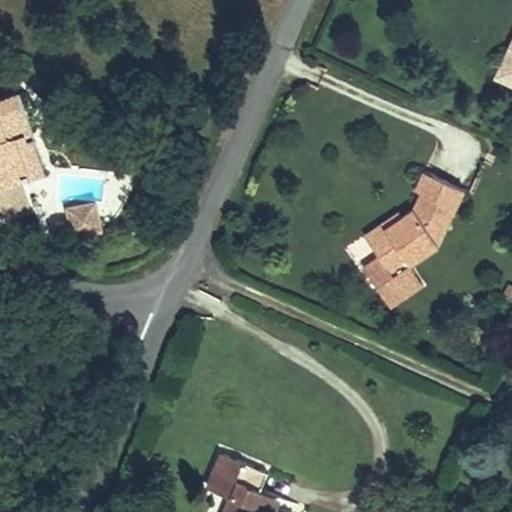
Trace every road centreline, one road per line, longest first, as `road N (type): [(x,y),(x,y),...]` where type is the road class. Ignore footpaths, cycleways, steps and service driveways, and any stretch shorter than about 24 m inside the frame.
road 1 (residential): [(295,0),(183,257)]
road 2 (residential): [(183,257),(75,511)]
road 3 (unknown): [(281,32),(485,133)]
road 4 (residential): [(183,257),(156,279),(84,297),(0,290)]
